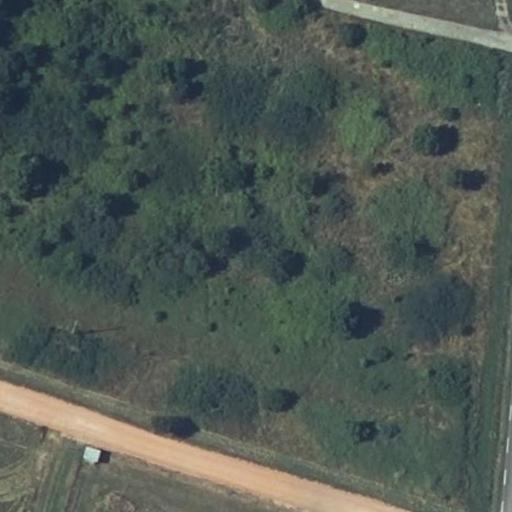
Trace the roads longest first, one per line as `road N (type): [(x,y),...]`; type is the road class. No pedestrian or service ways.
road 1 (track): [(0,396),(360,511)]
road 2 (track): [(511,44),(339,0)]
